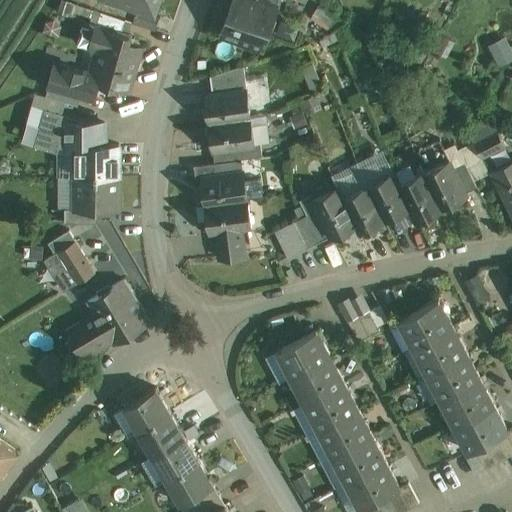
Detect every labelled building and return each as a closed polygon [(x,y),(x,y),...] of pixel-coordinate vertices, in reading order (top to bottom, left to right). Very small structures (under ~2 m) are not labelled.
[(138,6),(121,0),(107,0),(105,7),(135,17),(137,10),(138,6)] [(159,0),(121,0),(138,6),(137,10),(154,16),(154,15),(159,0)] [(255,0),(254,2),(248,0),(232,0),(221,34),(242,41),(263,48),(264,49),(278,8),(255,0)] [(281,0),(255,0),(278,8),(281,0)] [(338,18),(319,5),(312,15),(332,27),(338,18)] [(154,16),(137,10),(135,17),(133,22),(155,30),(160,17),(154,15),(154,16)] [(125,20),(101,12),(97,26),(122,33),(125,20)] [(142,47),(123,42),(125,34),(122,33),(97,26),(91,45),(100,47),(93,73),(91,79),(99,81),(123,88),(129,90),(132,80),(133,76),(132,75),(140,48),(141,48),(142,47)] [(511,50),(507,41),(492,48),(501,66),(511,60),(511,50)] [(93,73),(56,62),(49,85),(94,98),(99,81),(91,79),(93,73)] [(244,65),(210,76),(213,93),(247,88),(244,65)] [(213,93),(206,94),(210,122),(250,117),(247,88),(213,93)] [(250,117),(210,122),(213,150),(254,145),(254,144),(251,125),(250,117)] [(268,123),(251,125),(254,144),(261,143),(265,142),(270,142),(268,123)] [(97,129),(65,129),(65,146),(76,147),(76,144),(97,144),(97,129)] [(498,130),(474,141),(482,158),(506,146),(502,138),(498,130)] [(511,132),(509,130),(502,138),(511,147),(511,132)] [(254,145),(213,150),(215,162),(241,159),(262,156),(261,143),(254,144),(254,145)] [(97,144),(76,144),(76,147),(76,177),(119,177),(119,144),(97,144)] [(215,162),(194,165),(196,177),(203,176),(243,170),(241,159),(215,162)] [(454,167),(450,159),(424,171),(442,208),(468,195),(466,192),(454,167)] [(511,160),(490,172),(511,216),(511,160)] [(477,187),(465,162),(454,167),(466,192),(477,187)] [(243,170),(203,176),(207,204),(247,199),(243,170)] [(394,171),(368,184),(386,220),(410,208),(411,208),(399,184),(400,183),(394,171)] [(442,208),(424,171),(400,183),(399,184),(411,208),(410,208),(417,221),(442,208)] [(119,177),(76,177),(76,208),(76,210),(98,210),(119,210),(119,177)] [(361,233),(386,220),(368,184),(344,196),(343,196),(356,224),(361,233)] [(313,199),(331,236),(356,224),(343,196),(344,196),(339,187),(313,199)] [(331,236),(313,199),(311,195),(300,200),(307,215),(320,242),(331,236)] [(247,199),(207,204),(210,232),(216,231),(241,228),(251,227),(247,199)] [(98,210),(76,210),(76,208),(65,208),(64,222),(98,222),(98,210)] [(320,242),(307,215),(296,220),(310,247),(320,242)] [(310,247),(296,220),(286,225),(299,252),(310,247)] [(299,252),(286,225),(275,231),(288,258),(299,252)] [(241,228),(216,231),(220,258),(244,254),(241,228)] [(69,230),(48,243),(55,254),(56,253),(75,241),(69,230)] [(95,272),(75,241),(56,253),(75,285),(95,272)] [(75,285),(56,253),(55,254),(45,260),(65,291),(75,285)] [(125,280),(88,303),(101,326),(110,341),(113,345),(113,346),(151,323),(125,280)] [(439,299),(401,319),(415,345),(453,326),(439,299)] [(380,330),(369,310),(358,315),(369,336),(380,330)] [(369,336),(358,315),(348,321),(359,341),(369,336)] [(101,326),(91,332),(87,325),(71,334),(69,330),(67,331),(83,357),(110,341),(101,326)] [(453,326),(415,345),(429,372),(466,352),(453,326)] [(316,330),(279,350),(293,376),(331,357),(316,330)] [(466,352),(429,372),(442,398),(480,378),(466,352)] [(331,357),(293,376),(307,402),(344,383),(331,357)] [(480,378),(442,398),(456,424),(494,404),(480,378)] [(139,383),(117,396),(123,407),(125,406),(145,394),(139,383)] [(344,383),(307,402),(321,428),(358,409),(344,383)] [(145,394),(125,406),(139,431),(170,412),(156,388),(145,394)] [(494,404),(456,424),(470,451),(475,448),(485,443),(496,438),(506,432),(508,431),(494,404)] [(358,409),(321,428),(334,455),(372,435),(358,409)] [(170,412),(139,431),(153,455),(185,436),(170,412)] [(447,438),(455,451),(466,444),(457,431),(447,438)] [(511,455),(511,442),(506,432),(496,438),(507,458),(511,455)] [(372,435),(334,455),(348,481),(386,461),(372,435)] [(185,436),(153,455),(167,479),(199,460),(185,436)] [(507,458),(496,438),(485,443),(496,464),(507,458)] [(0,477),(18,453),(0,440),(0,477)] [(496,464),(485,443),(475,448),(486,469),(496,464)] [(486,469),(475,448),(470,451),(465,454),(475,475),(486,469)] [(199,460),(167,479),(182,503),(193,497),(213,485),(199,460)] [(386,461),(348,481),(362,508),(367,505),(377,500),(388,494),(398,489),(400,488),(386,461)] [(419,504),(409,483),(400,488),(398,489),(409,509),(419,504)] [(213,485),(193,497),(199,507),(220,495),(213,485)] [(403,511),(409,509),(398,489),(388,494),(396,511),(403,511)] [(396,511),(388,494),(377,500),(383,511),(396,511)] [(91,511),(81,495),(66,505),(69,511),(91,511)] [(220,495),(199,507),(189,511),(215,511),(226,506),(220,495)] [(383,511),(377,500),(367,505),(370,511),(383,511)]
